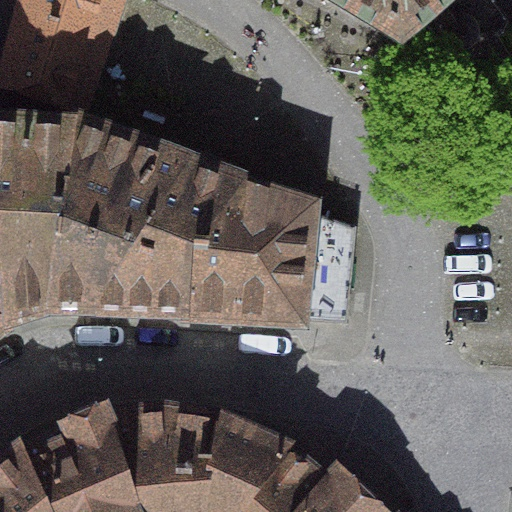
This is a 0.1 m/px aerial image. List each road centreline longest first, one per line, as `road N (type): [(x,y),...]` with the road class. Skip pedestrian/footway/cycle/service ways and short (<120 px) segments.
road 1 (residential): [(212,0),(274,50),(412,220),(421,261),(419,404)]
road 2 (residential): [(0,405),(79,371),(165,364),(419,404)]
